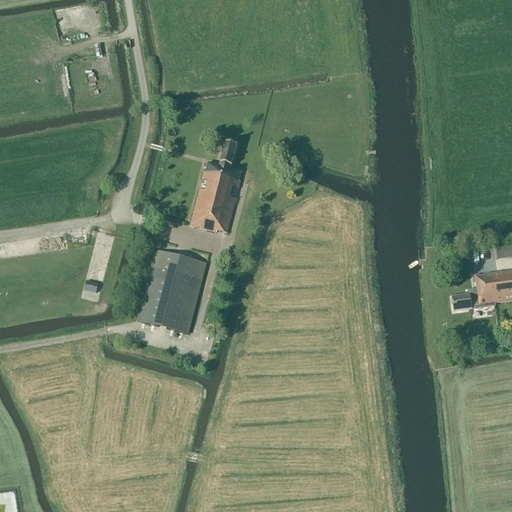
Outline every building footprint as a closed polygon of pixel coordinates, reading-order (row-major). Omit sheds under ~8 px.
[(236,147),(225,144),(219,167),(208,164),(206,170),(205,170),(202,180),(210,182),(207,194),(199,192),(190,227),(216,233),(217,232),(226,234),(235,201),(226,199),(229,187),(238,190),(240,183),(238,183),(241,173),(230,170),(236,147)] [(208,256),(157,243),(137,322),(187,335),(208,256)] [(511,246),(494,249),(496,261),(511,258),(511,246)] [(471,310),(471,308),(511,302),(511,272),(474,277),(477,297),(470,298),(470,296),(451,298),(453,312),(471,310)] [(97,288),(85,285),(83,292),(95,295),(97,288)]
